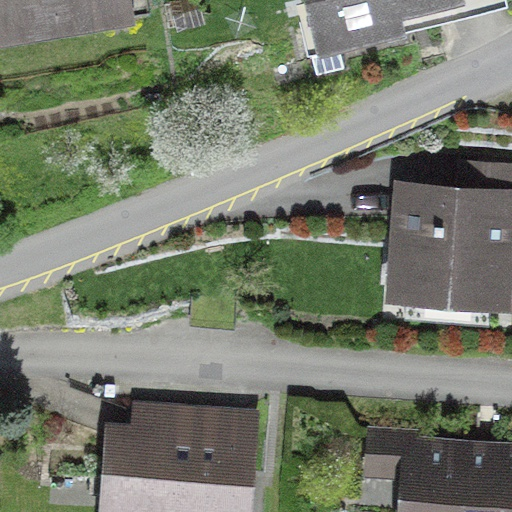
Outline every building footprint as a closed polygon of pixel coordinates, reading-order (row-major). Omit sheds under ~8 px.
[(137,0),(0,0),(0,34),(1,37),(139,13),(137,0)] [(473,0),(312,0),(325,47),(476,10),(473,0)] [(511,191),(412,181),(400,296),(511,307),(511,191)] [(200,294),(200,332),(244,332),(244,294),(200,294)] [(261,511),(269,413),(113,402),(105,511),(261,511)] [(511,511),(511,447),(377,436),(372,486),(411,490),(409,511),(511,511)]
